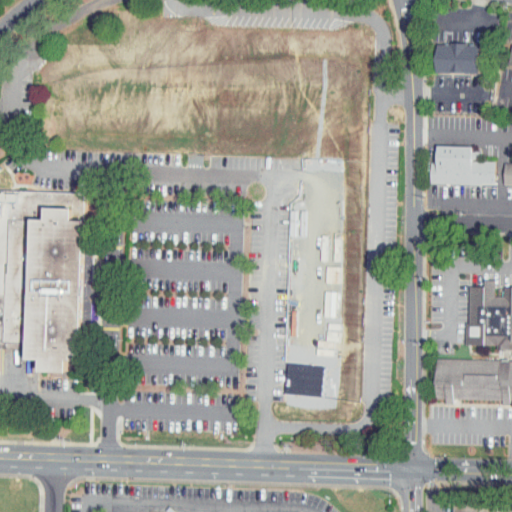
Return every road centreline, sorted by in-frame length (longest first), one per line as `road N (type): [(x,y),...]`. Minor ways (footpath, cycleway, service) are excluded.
road 1 (residential): [(398,0),(415,94),(413,511)]
road 2 (secondary): [(249,465),(511,472)]
road 3 (secondary): [(0,457),(249,465)]
